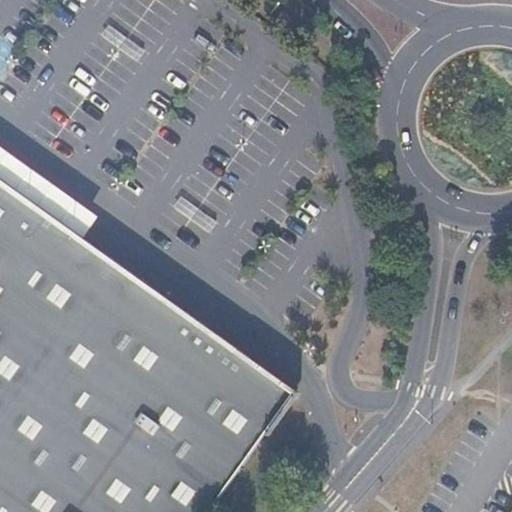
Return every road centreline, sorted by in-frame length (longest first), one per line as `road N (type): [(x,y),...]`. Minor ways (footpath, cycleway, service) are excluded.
road 1 (tertiary): [(425,188),(428,268),(406,419)]
road 2 (tertiary): [(406,419),(434,392),(461,268),(493,214)]
road 3 (secondary): [(323,0),(367,42),(397,102)]
road 4 (tertiary): [(406,419),(326,511)]
